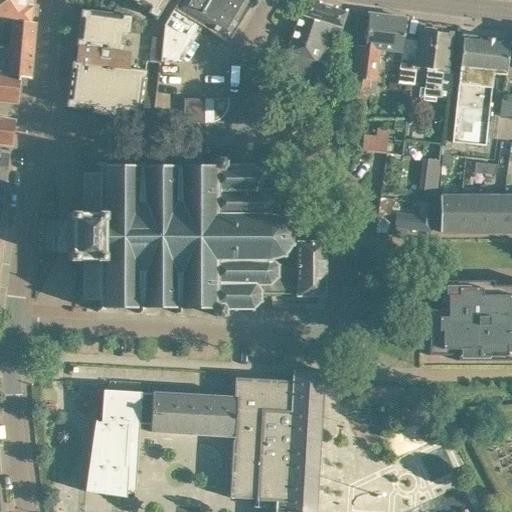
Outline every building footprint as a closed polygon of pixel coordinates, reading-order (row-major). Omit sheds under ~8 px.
[(27,22),(29,9),(24,8),(24,0),(0,0),(0,46),(12,48),(16,20),(27,22)] [(131,0),(148,10),(147,13),(156,19),(166,0),(131,0)] [(207,0),(178,0),(164,25),(160,62),(171,63),(193,27),(195,23),(194,23),(207,0)] [(207,0),(194,23),(195,23),(228,42),(253,0),(207,0)] [(312,0),(304,0),(303,1),(282,69),(306,76),(312,60),(318,62),(325,39),(335,42),(346,11),(333,7),(329,9),(321,6),(319,2),(312,0)] [(90,111),(90,114),(114,117),(114,114),(139,117),(145,71),(127,69),(129,53),(122,52),(124,34),(128,35),(130,17),(80,10),(76,47),(74,62),(72,61),(66,107),(90,111)] [(356,50),(351,78),(369,81),(376,81),(379,54),(384,55),(384,50),(401,53),(403,39),(405,18),(368,14),(368,15),(366,34),(364,47),(357,46),(356,46),(356,50)] [(12,48),(8,76),(19,77),(30,78),(33,51),(35,23),(27,22),(16,20),(12,48)] [(403,39),(401,53),(399,69),(417,72),(417,68),(426,69),(424,88),(419,87),(418,100),(435,101),(435,97),(449,99),(453,71),(446,71),(447,54),(450,34),(420,30),(418,41),(403,39)] [(462,36),(456,94),(451,142),(485,146),(492,74),(505,76),(505,75),(506,75),(509,41),(462,36)] [(147,61),(159,63),(162,38),(150,37),(147,61)] [(0,98),(16,101),(19,77),(8,76),(12,48),(0,46),(0,98)] [(351,78),(349,92),(368,94),(369,81),(351,78)] [(183,99),(183,123),(204,123),(204,99),(183,99)] [(212,99),(212,123),(214,122),(215,122),(218,120),(221,118),(223,116),(225,113),(227,110),(228,107),(228,104),(228,99),(212,99)] [(0,144),(10,146),(14,121),(0,118),(0,144)] [(433,145),(423,154),(429,162),(439,163),(441,161),(441,156),(442,146),(433,145)] [(441,156),(440,166),(451,168),(452,157),(441,156)] [(138,165),(103,165),(102,165),(98,161),(95,164),(99,167),(99,173),(83,173),(83,212),(67,212),(67,261),(82,261),(82,300),(98,301),(98,306),(94,310),(97,312),(101,309),(137,309),(137,314),(141,314),(141,308),(175,308),(175,314),(179,314),(179,309),(212,309),(212,313),(216,316),(227,316),(227,309),(233,309),(233,311),(236,311),(236,309),(250,310),(251,312),(253,311),(252,308),(258,302),(261,303),(262,301),(259,300),(260,294),(296,294),(296,296),(324,296),(324,242),(302,242),(302,232),(298,232),(298,230),(293,230),(293,228),(290,229),(284,220),(286,218),(283,215),(281,218),(271,215),(276,210),(278,211),(279,208),(277,207),(277,199),(279,198),(278,195),(276,196),(270,191),(271,188),(268,187),(267,189),(257,189),(259,185),(262,185),(262,183),(260,182),(260,175),(262,174),(261,171),(259,172),(253,166),(254,164),(251,163),(250,165),(236,165),(236,163),(233,163),(233,165),(228,165),(228,158),(216,158),(213,161),(213,165),(179,165),(179,161),(175,161),(175,165),(141,166),(141,161),(138,161),(138,165)] [(473,173),(484,174),(485,164),(474,163),(473,173)] [(485,164),(484,174),(495,175),(496,165),(485,164)] [(504,230),(511,230),(511,195),(503,196),(503,232),(504,232),(504,230)] [(440,230),(461,232),(461,196),(439,196),(438,232),(440,232),(440,230)] [(462,230),(482,232),(482,196),(461,196),(461,232),(462,230)] [(483,230),(503,232),(503,196),(482,196),(482,232),(483,230)] [(396,212),(394,227),(429,231),(430,224),(433,204),(420,203),(418,215),(396,212)] [(427,310),(427,330),(437,330),(437,338),(427,338),(427,355),(458,355),(458,351),(468,351),(468,361),(507,361),(507,351),(511,351),(511,285),(492,286),(492,281),(440,281),(440,311),(438,311),(438,310),(427,310)] [(274,509),(273,511),(314,511),(322,371),(293,369),(292,382),(263,381),(235,379),(234,398),(102,390),(100,422),(95,422),(96,417),(95,417),(84,491),(125,498),(125,491),(133,492),(132,496),(134,496),(138,425),(149,425),(149,432),(232,437),(229,498),(257,499),(256,507),(253,506),(252,508),(274,509)]
